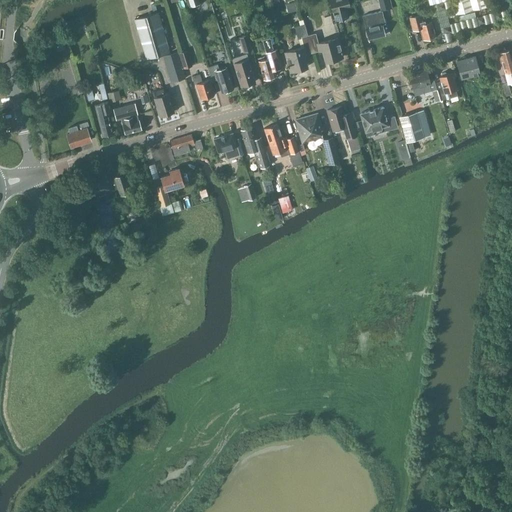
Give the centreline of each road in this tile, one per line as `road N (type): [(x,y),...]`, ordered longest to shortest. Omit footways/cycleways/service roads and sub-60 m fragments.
road 1 (tertiary): [(33,176),(511,34)]
road 2 (track): [(485,511),(511,308)]
road 3 (track): [(10,511),(35,476),(156,397)]
road 4 (unclassified): [(33,176),(9,60),(13,0)]
